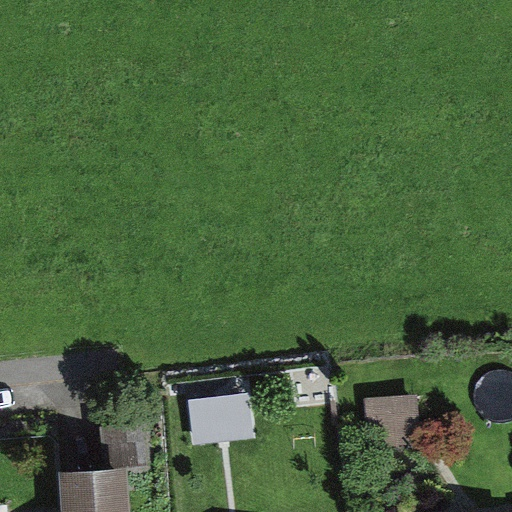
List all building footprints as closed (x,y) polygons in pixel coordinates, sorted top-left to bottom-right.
[(422,397),(373,396),(373,433),(421,434),(422,397)] [(214,401),(217,441),(256,438),(253,398),(214,401)] [(65,468),(106,465),(103,429),(63,432),(65,468)] [(110,430),(109,467),(141,468),(142,431),(110,430)] [(132,511),(130,469),(59,473),(61,511),(132,511)]
